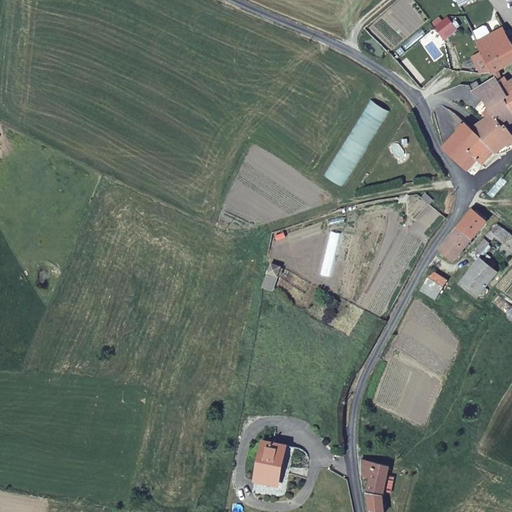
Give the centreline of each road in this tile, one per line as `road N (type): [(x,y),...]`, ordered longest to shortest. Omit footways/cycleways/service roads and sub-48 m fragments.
road 1 (unclassified): [(460,192),(453,221),(356,393),(351,444),(361,511)]
road 2 (unclassified): [(232,0),(348,51),(401,87),(420,103),(460,192)]
road 3 (track): [(458,181),(328,206),(251,241)]
